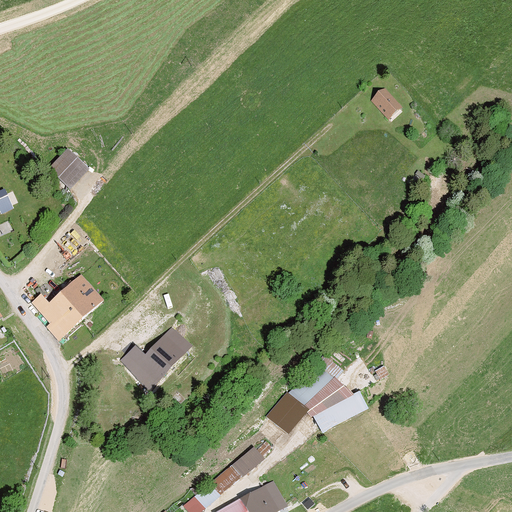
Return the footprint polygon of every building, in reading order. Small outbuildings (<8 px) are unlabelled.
[(403,109),(385,90),(372,101),(390,120),(403,109)] [(69,191),(89,171),(68,151),(49,171),(69,191)] [(418,171),(410,180),(417,186),(425,177),(418,171)] [(0,212),(1,216),(14,210),(5,191),(0,193),(0,212)] [(78,277),(55,296),(78,323),(101,303),(78,277)] [(37,295),(33,299),(51,320),(46,324),(59,339),(78,323),(55,296),(45,305),(37,295)] [(137,349),(123,364),(149,390),(191,348),(172,330),(145,357),(137,349)] [(289,393),(269,421),(285,435),(306,406),(343,372),(326,358),(289,393)] [(316,433),(363,409),(354,392),(307,415),(316,433)] [(254,449),(184,505),(189,511),(201,511),(264,462),(254,449)] [(273,482),(242,500),(248,511),(279,511),(287,508),(273,482)] [(248,511),(242,500),(219,511),(248,511)]
